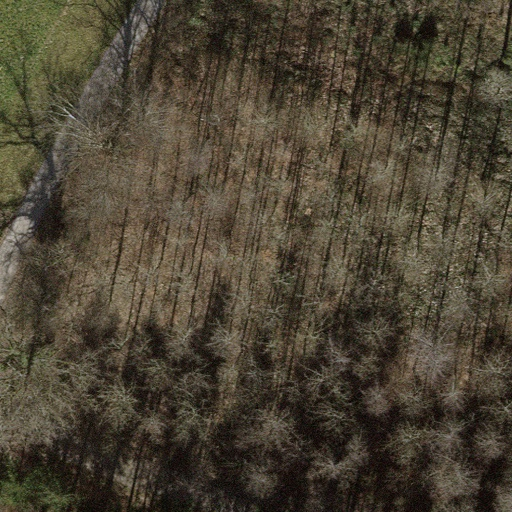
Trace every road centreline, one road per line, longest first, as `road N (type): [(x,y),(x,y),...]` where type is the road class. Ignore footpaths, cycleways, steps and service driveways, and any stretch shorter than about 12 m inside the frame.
road 1 (track): [(319,511),(197,494),(0,418)]
road 2 (track): [(0,279),(7,254),(156,0)]
